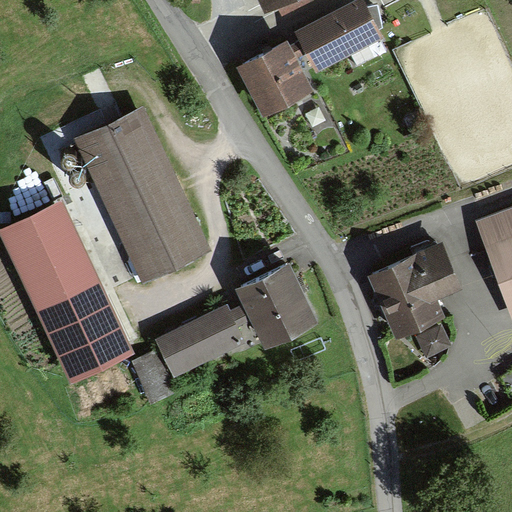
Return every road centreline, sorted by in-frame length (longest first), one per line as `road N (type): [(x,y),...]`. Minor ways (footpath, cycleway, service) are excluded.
road 1 (residential): [(161,0),(343,283),(370,355),(391,511)]
road 2 (track): [(192,48),(239,22),(288,19),(329,0)]
road 3 (unknown): [(388,475),(511,417)]
